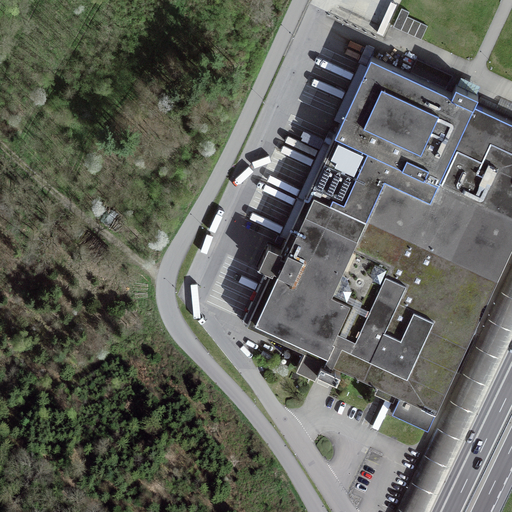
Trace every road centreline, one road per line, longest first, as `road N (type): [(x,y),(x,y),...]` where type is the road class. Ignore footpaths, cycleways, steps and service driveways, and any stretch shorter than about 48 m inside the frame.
road 1 (unclassified): [(317,511),(262,425),(175,323),(165,293),(173,259),(301,0)]
road 2 (motorway): [(511,353),(435,511)]
road 3 (motorway): [(511,385),(451,511)]
